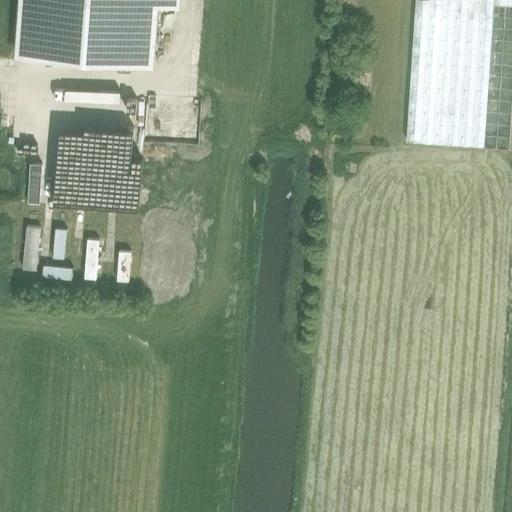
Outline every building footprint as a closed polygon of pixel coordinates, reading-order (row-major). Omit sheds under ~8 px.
[(23,0),(19,56),(149,66),(154,0),(23,0)] [(415,0),(406,143),(509,150),(511,102),(511,0),(428,0),(429,0),(425,0),(415,0)] [(346,70),(346,86),(365,87),(366,71),(346,70)] [(30,163),(28,202),(40,202),(42,164),(30,163)] [(96,194),(96,166),(87,166),(86,194),(96,194)] [(137,200),(141,175),(104,170),(100,194),(137,200)] [(37,270),(42,226),(28,225),(23,268),(37,270)] [(65,258),(68,229),(56,228),(53,257),(65,258)] [(97,278),(100,239),(88,238),(85,277),(97,278)] [(129,280),(132,251),(120,250),(118,279),(129,280)] [(72,278),(73,267),(44,264),(43,276),(72,278)]
